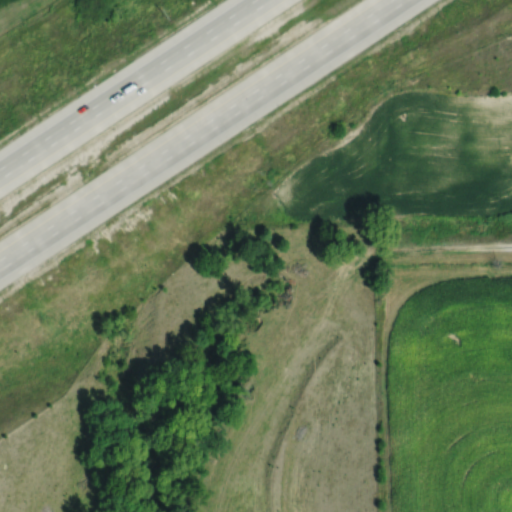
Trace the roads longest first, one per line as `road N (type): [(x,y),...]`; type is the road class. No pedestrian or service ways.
road 1 (motorway): [(0,262),(398,0)]
road 2 (motorway): [(261,0),(0,173)]
